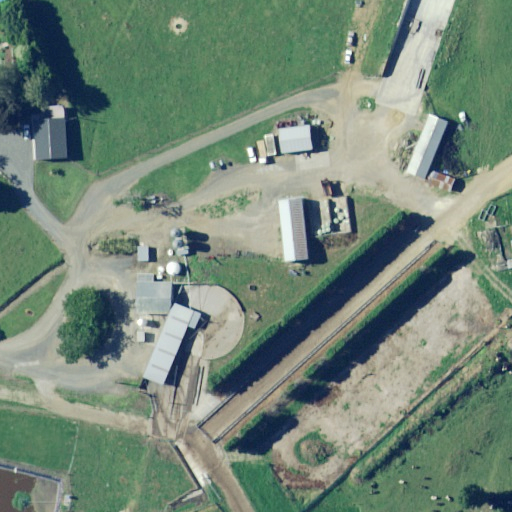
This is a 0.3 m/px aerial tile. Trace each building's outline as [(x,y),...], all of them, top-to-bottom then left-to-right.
[(73,132),(69,115),(50,120),(54,137),(73,132)] [(431,168),(449,123),(431,115),(407,176),(425,183),(431,168)] [(312,150),(309,126),(279,130),(282,154),(312,150)] [(327,146),(325,126),(316,127),(318,148),(327,146)] [(459,179),(431,168),(425,183),(453,194),(459,179)] [(310,259),(303,199),(279,202),(286,262),(310,259)] [(148,247),(138,248),(138,261),(148,261),(148,247)] [(154,282),(154,275),(138,275),(136,313),(168,315),(170,283),(154,282)] [(200,315),(174,304),(144,377),(163,385),(188,326),(194,329),(200,315)]
